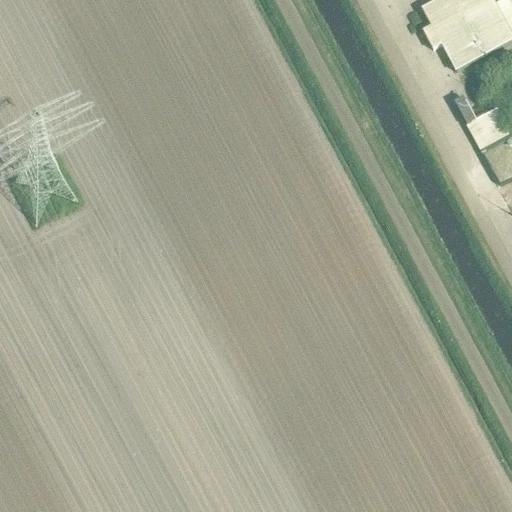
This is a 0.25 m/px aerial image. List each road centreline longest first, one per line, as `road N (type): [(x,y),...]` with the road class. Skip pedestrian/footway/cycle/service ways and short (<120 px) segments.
road 1 (unclassified): [(511,431),(281,0)]
road 2 (unknown): [(511,279),(370,7)]
